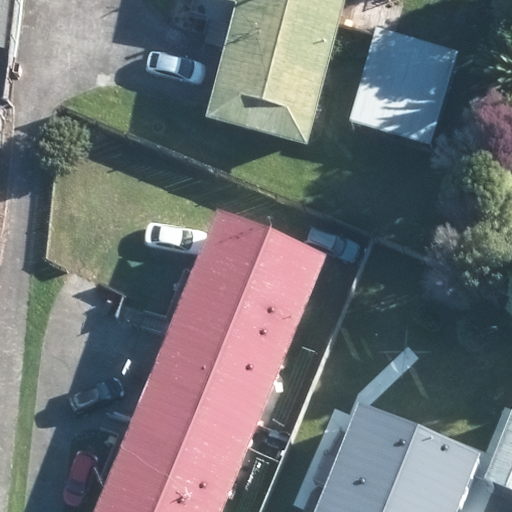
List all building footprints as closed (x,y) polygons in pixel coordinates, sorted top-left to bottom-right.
[(0,0),(0,48),(10,49),(15,0),(0,0)] [(352,0),(215,0),(216,0),(245,8),(241,25),(237,39),(220,106),(215,123),(314,150),(345,29),(352,0)] [(464,54),(404,36),(393,33),(382,30),(379,37),(354,126),(437,149),(464,54)] [(133,441),(103,511),(228,511),(334,262),(228,217),(202,277),(176,342),(133,441)] [(464,511),(487,457),(369,409),(326,511),(464,511)] [(490,482),(511,491),(511,430),(498,463),(490,482)] [(72,471),(103,482),(114,453),(83,442),(72,471)]
